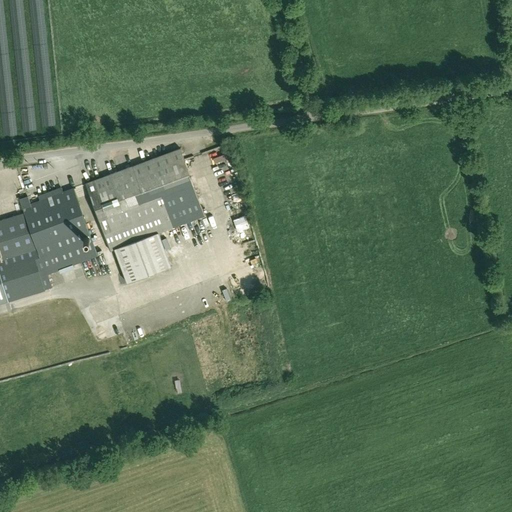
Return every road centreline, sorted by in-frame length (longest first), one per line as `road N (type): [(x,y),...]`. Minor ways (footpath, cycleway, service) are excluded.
road 1 (residential): [(511,90),(0,164)]
road 2 (track): [(285,0),(316,118)]
